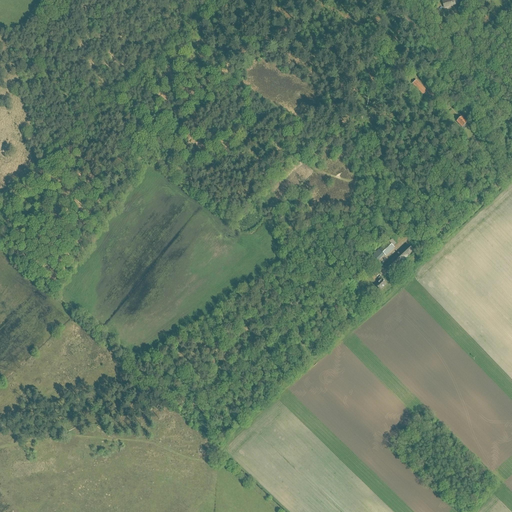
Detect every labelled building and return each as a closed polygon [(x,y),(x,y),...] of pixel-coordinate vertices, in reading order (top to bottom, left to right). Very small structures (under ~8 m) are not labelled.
[(460,0),(446,0),(442,1),(444,9),(459,4),(458,4),(461,3),(460,0)] [(412,84),(423,95),(427,91),(416,81),(412,84)] [(462,118),(457,122),(462,128),(467,123),(462,118)] [(377,248),(372,252),(374,254),(372,255),(377,261),(384,255),(393,246),(389,242),(388,241),(379,250),(377,248)] [(391,272),(413,251),(407,244),(385,266),(391,272)] [(373,267),(377,263),(373,258),(369,262),(373,267)] [(380,291),(386,285),(384,282),(385,281),(381,276),(378,278),(380,281),(375,285),(380,291)]
